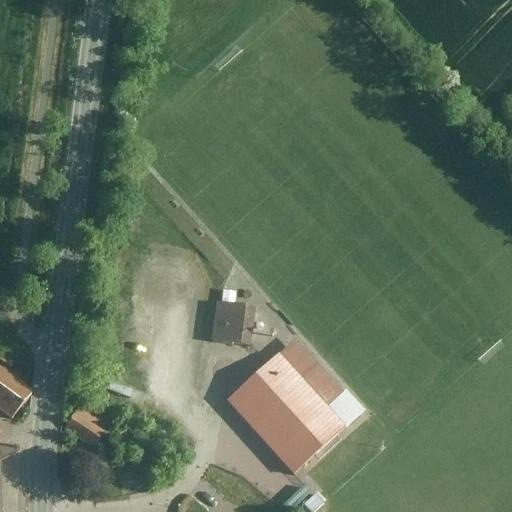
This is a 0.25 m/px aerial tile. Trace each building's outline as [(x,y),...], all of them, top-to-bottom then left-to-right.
[(257,309),(213,302),(207,340),(251,347),(257,309)] [(0,343),(0,356),(15,363),(20,353),(0,343)] [(338,399),(291,347),(276,361),(275,360),(221,409),(287,481),(341,433),(323,413),(338,399)] [(30,392),(0,365),(0,405),(10,414),(30,392)] [(80,406),(66,431),(94,448),(109,423),(80,406)]
